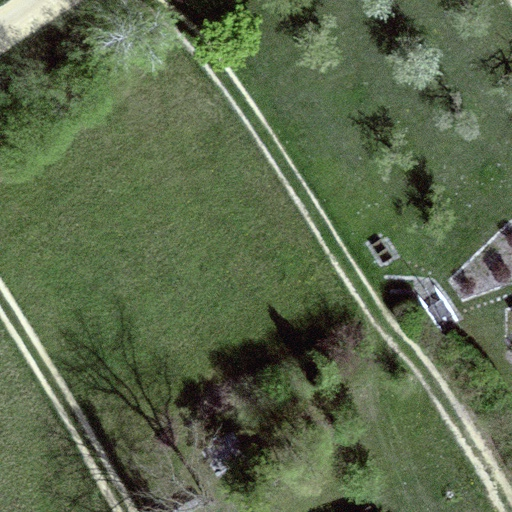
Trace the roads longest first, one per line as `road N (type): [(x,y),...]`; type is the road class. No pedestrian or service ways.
road 1 (track): [(161,0),(511,500)]
road 2 (track): [(0,289),(145,511)]
